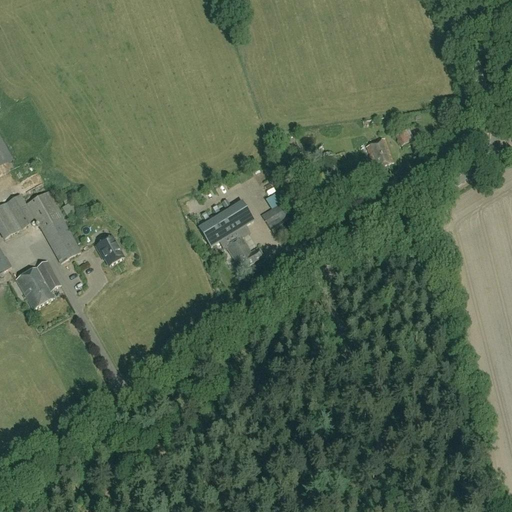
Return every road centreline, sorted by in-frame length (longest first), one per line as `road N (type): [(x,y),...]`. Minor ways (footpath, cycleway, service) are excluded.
road 1 (tertiary): [(0,495),(483,165),(492,126),(457,0)]
road 2 (track): [(325,274),(407,511)]
